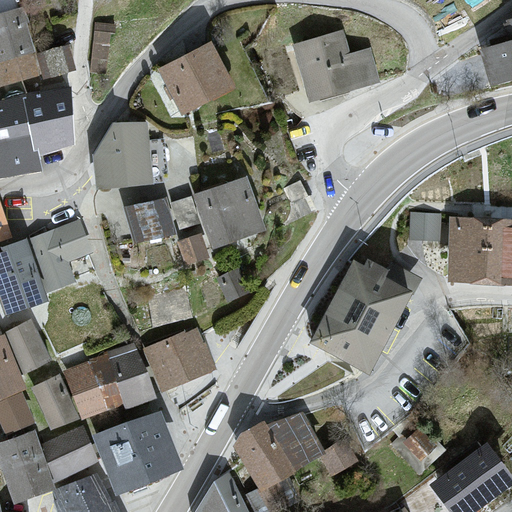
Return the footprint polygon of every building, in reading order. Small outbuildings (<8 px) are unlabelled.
[(23,12),(0,18),(0,90),(37,81),(23,12)] [(122,32),(92,26),(87,76),(115,78),(122,32)] [(511,35),(477,48),(488,89),(511,84),(511,35)] [(342,39),(296,52),(311,109),(381,89),(370,54),(351,56),(342,39)] [(209,46),(158,74),(185,116),(234,91),(209,46)] [(66,48),(40,56),(48,83),(75,73),(66,48)] [(73,148),(69,93),(0,109),(0,184),(42,178),(39,159),(73,148)] [(112,130),(94,161),(98,193),(148,189),(144,131),(112,130)] [(239,186),(171,207),(180,235),(202,232),(214,252),(263,232),(239,186)] [(37,202),(8,206),(18,226),(40,220),(37,202)] [(163,204),(120,210),(134,245),(174,238),(163,204)] [(442,236),(443,209),(412,208),(411,235),(442,236)] [(0,215),(0,235),(9,233),(0,215)] [(511,225),(447,218),(446,283),(511,284),(511,225)] [(76,226),(26,247),(43,297),(77,287),(72,269),(93,256),(76,226)] [(198,240),(176,246),(189,266),(206,260),(198,240)] [(26,247),(0,253),(0,307),(4,317),(46,306),(43,297),(26,247)] [(357,263),(315,351),(364,376),(417,287),(357,263)] [(239,274),(217,283),(227,306),(250,296),(239,274)] [(29,326),(7,337),(24,376),(51,366),(29,326)] [(195,334),(142,353),(162,395),(214,375),(195,334)] [(4,340),(0,340),(0,402),(25,391),(4,340)] [(136,355),(110,365),(127,412),(154,402),(136,355)] [(104,362),(63,376),(83,422),(121,408),(104,362)] [(61,378),(32,391),(49,433),(78,421),(61,378)] [(20,398),(0,406),(0,424),(6,435),(31,424),(20,398)] [(95,440),(114,495),(173,472),(153,416),(95,440)] [(230,447),(263,492),(294,472),(323,462),(302,419),(269,430),(230,447)] [(30,434),(0,445),(0,463),(14,505),(94,466),(79,434),(40,453),(30,434)] [(431,478),(456,511),(467,511),(511,479),(511,467),(488,436),(431,478)] [(326,455),(335,478),(354,465),(346,446),(326,455)] [(239,511),(224,476),(193,511),(192,511),(239,511)] [(49,496),(55,511),(108,511),(96,478),(49,496)]
